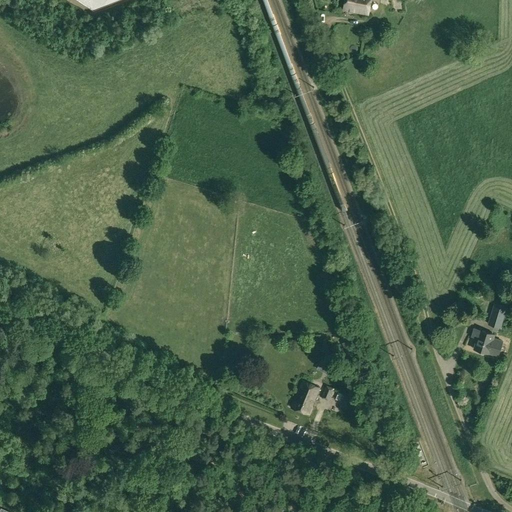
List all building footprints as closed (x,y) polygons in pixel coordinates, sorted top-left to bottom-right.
[(78,0),(92,9),(113,0),(78,0)] [(345,0),(344,10),(368,15),(371,0),(345,0)] [(496,301),(489,323),(499,327),(506,305),(496,301)] [(501,340),(494,338),(495,334),(474,328),(472,336),(477,338),(474,348),(497,355),(501,340)] [(353,338),(342,343),(348,358),(359,353),(353,338)] [(322,356),(319,364),(318,367),(327,371),(332,360),(322,356)] [(319,387),(303,381),(292,407),(308,413),(319,387)] [(334,388),(327,385),(322,397),(329,400),(334,388)] [(338,406),(339,396),(332,395),(331,405),(338,406)] [(184,509),(190,511),(194,502),(188,499),(184,509)]
